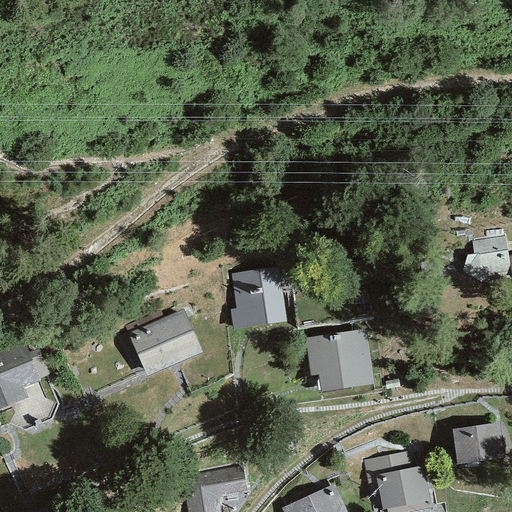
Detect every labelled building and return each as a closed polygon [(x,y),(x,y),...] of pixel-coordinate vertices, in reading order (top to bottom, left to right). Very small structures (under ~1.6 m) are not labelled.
[(279,268),(232,275),(237,309),(230,310),(233,328),(287,320),(279,268)] [(181,315),(133,335),(147,369),(195,349),(181,315)] [(364,333),(309,341),(313,371),(320,370),(322,388),(371,381),(364,333)] [(23,345),(0,353),(0,406),(24,397),(19,384),(46,374),(37,353),(27,357),(23,345)] [(503,455),(501,425),(456,429),(458,459),(503,455)] [(241,468),(182,479),(188,511),(215,511),(212,495),(245,488),(241,468)] [(427,501),(423,470),(378,476),(382,507),(427,501)] [(345,511),(336,489),(284,511),(345,511)]
